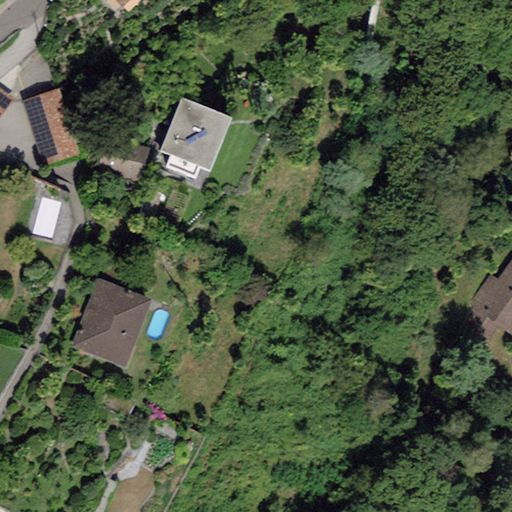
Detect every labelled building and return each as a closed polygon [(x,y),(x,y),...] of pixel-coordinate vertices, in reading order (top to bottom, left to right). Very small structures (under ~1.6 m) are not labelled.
[(112,0),(122,12),(134,1),(139,1),(146,0),(147,0),(112,0)] [(0,123),(15,105),(0,91),(0,123)] [(60,95),(23,103),(38,155),(44,159),(48,171),(81,164),(60,95)] [(231,130),(181,106),(159,160),(209,181),(231,130)] [(105,136),(96,170),(139,185),(149,152),(105,136)] [(511,342),(511,340),(511,265),(498,284),(488,277),(465,307),(475,314),(511,342)] [(152,306),(97,282),(70,351),(125,377),(152,306)]
